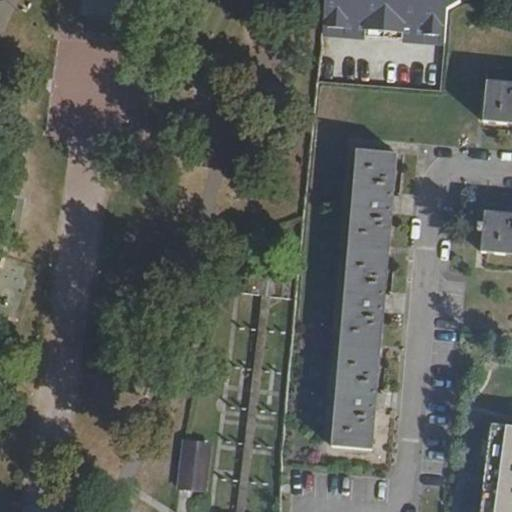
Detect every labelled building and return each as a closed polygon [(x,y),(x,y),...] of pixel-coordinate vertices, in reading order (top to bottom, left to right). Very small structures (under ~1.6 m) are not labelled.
[(125,13),(124,0),(82,0),(83,14),(125,13)] [(324,0),(321,32),(443,44),(446,17),(458,10),(458,0),(324,0)] [(511,128),(511,85),(487,82),(483,125),(511,128)] [(384,301),(391,217),(398,217),(399,203),(392,202),(396,160),(357,158),(333,453),(371,456),(375,417),(383,417),(384,402),(376,402),(383,317),(390,318),(391,303),(384,301)] [(511,257),(511,215),(484,213),(483,225),(475,224),(475,233),(481,233),(479,254),(511,257)] [(511,511),(511,431),(494,428),(484,511),(511,511)] [(180,443),(178,492),(207,493),(208,443),(180,443)]
